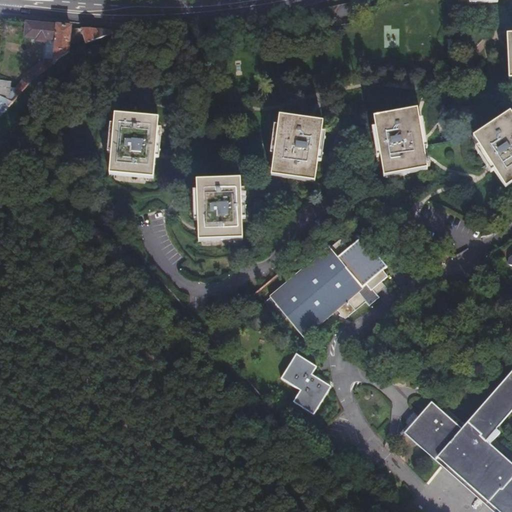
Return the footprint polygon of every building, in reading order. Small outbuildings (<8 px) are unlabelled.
[(41,25),(27,24),(26,38),(38,39),(37,42),(46,43),(46,40),(56,41),(54,59),(47,59),(42,63),(49,70),(60,61),(68,56),(71,27),(41,25)] [(111,31),(82,28),(86,46),(111,34),(112,33),(111,31)] [(222,61),(210,62),(212,80),(217,79),(216,74),(224,73),(222,61)] [(25,76),(33,85),(49,70),(42,63),(41,62),(25,76)] [(0,97),(8,102),(11,68),(0,66),(0,97)] [(425,174),(416,118),(415,113),(372,120),(382,181),(425,174)] [(470,138),(500,185),(503,189),(511,183),(511,122),(507,115),(470,138)] [(113,117),(108,174),(107,179),(151,182),(156,126),(157,121),(113,117)] [(315,183),(323,128),(323,123),(279,117),(278,122),(270,178),(315,183)] [(194,182),(195,187),(197,239),(197,243),(241,241),(239,181),(194,182)] [(379,297),(375,292),(371,288),(380,280),(386,275),(381,270),(385,266),(361,236),(346,248),(338,239),(269,297),(302,336),(332,312),(344,317),(364,301),(368,306),(379,297)] [(511,241),(498,251),(508,266),(511,267),(511,241)] [(371,288),(375,292),(384,284),(380,280),(371,288)] [(296,355),(281,378),(299,391),(292,402),(312,415),(330,388),(311,375),(315,367),(296,355)] [(511,511),(511,374),(511,375),(461,432),(431,405),(403,436),(434,463),(437,460),(495,511),(511,511)] [(463,405),(453,415),(449,411),(445,416),(457,428),(471,413),(463,405)]
